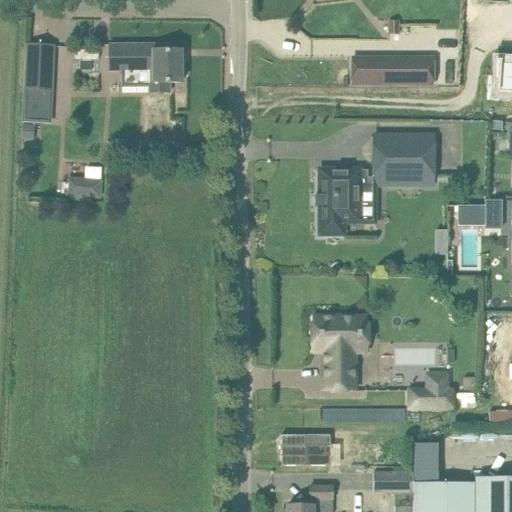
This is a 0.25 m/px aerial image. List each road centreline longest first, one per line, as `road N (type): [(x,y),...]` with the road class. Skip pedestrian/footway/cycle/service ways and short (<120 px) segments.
road 1 (unclassified): [(240,511),(238,8)]
road 2 (unclassified): [(238,8),(0,6)]
